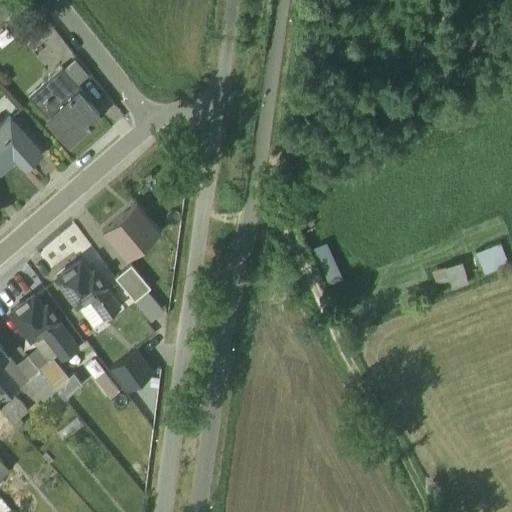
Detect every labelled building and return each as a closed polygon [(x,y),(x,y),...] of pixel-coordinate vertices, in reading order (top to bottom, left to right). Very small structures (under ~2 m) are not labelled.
[(60,66),(27,96),(68,141),(87,123),(88,124),(90,123),(87,119),(96,111),(78,90),(80,88),(60,66)] [(42,152),(9,114),(0,121),(0,172),(15,160),(22,168),(42,152)] [(160,231),(136,201),(101,229),(125,259),(160,231)] [(496,247),(475,255),(484,277),(505,268),(496,247)] [(88,272),(78,258),(55,276),(91,326),(119,305),(92,268),(88,272)] [(457,264),(430,272),(436,288),(462,280),(457,264)] [(32,293),(9,310),(47,361),(55,354),(60,361),(78,346),(45,303),(42,306),(32,293)] [(16,363),(0,343),(0,399),(0,400),(18,385),(23,391),(29,386),(41,401),(55,389),(25,354),(16,363)] [(116,364),(131,388),(152,374),(137,350),(116,364)] [(14,396),(0,408),(0,412),(20,434),(27,427),(18,417),(26,409),(14,396)] [(82,425),(76,417),(57,432),(64,441),(82,425)] [(0,448),(0,480),(16,466),(0,448)]
